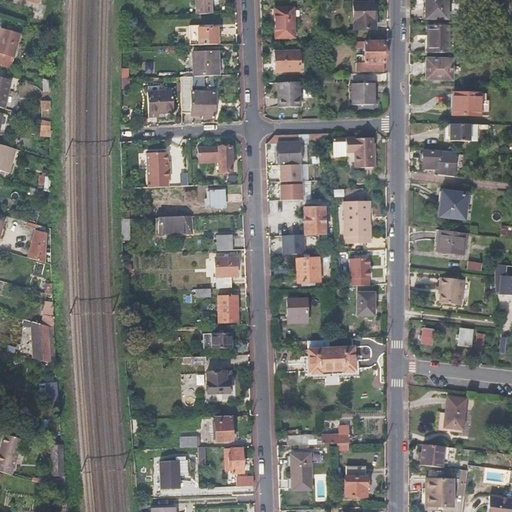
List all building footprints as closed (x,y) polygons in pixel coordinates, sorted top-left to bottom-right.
[(195,0),(196,14),(212,13),(211,0),(195,0)] [(424,0),(424,19),(448,19),(447,0),(424,0)] [(374,20),(373,3),(352,3),(354,29),(375,29),(375,20),(374,20)] [(274,9),(275,38),(294,37),(294,8),(274,9)] [(426,26),(426,53),(449,54),(449,25),(426,26)] [(198,45),(218,44),(217,28),(198,28),(189,29),(189,45),(198,45)] [(0,66),(10,69),(19,34),(2,29),(0,34),(0,66)] [(354,49),(362,49),(362,46),(364,46),(365,61),(348,61),(348,72),(384,71),(383,41),(353,42),(354,49)] [(193,76),(219,75),(218,50),(193,51),(193,76)] [(299,71),(299,51),(275,52),(275,72),(299,71)] [(425,59),(425,80),(451,80),(451,74),(457,74),(457,66),(451,66),(451,59),(425,59)] [(0,107),(5,109),(10,79),(0,77),(0,107)] [(202,118),(215,118),(215,92),(191,92),(191,77),(181,77),(181,101),(181,113),(190,113),(191,113),(202,114),(202,118)] [(299,81),(276,83),(278,107),(300,106),(299,81)] [(374,105),(374,83),(352,84),(352,105),(374,105)] [(148,113),(173,112),(172,91),(147,92),(148,113)] [(486,94),(480,94),(457,93),(457,103),(457,116),(480,116),(480,103),(488,104),(488,101),(486,101),(486,94)] [(51,101),(41,101),(41,110),(51,110),(51,107),(51,101)] [(488,104),(480,103),(480,116),(488,116),(488,104)] [(469,125),(448,124),(448,141),(469,142),(476,142),(476,125),(469,125)] [(275,135),(266,144),(276,144),(277,167),(299,166),(299,161),(298,145),(307,144),(321,144),(320,134),(275,135)] [(332,153),(334,157),(342,156),(344,153),(354,152),(355,169),(364,168),(373,168),(374,168),(373,154),(372,154),(371,139),(346,140),(332,140),(332,153)] [(15,149),(0,144),(0,169),(9,172),(15,149)] [(298,145),(299,161),(308,161),(307,144),(298,145)] [(209,172),(232,171),(231,147),(197,148),(198,162),(208,161),(209,172)] [(148,187),(168,187),(166,151),(147,152),(148,187)] [(438,175),(453,176),(454,153),(422,151),(422,162),(426,162),(426,168),(438,169),(438,175)] [(188,173),(179,173),(179,185),(189,185),(188,173)] [(304,183),(279,184),(280,200),(304,200),(304,183)] [(222,189),(210,190),(210,196),(207,196),(207,199),(205,199),(205,208),(210,208),(210,209),(223,208),(222,189)] [(441,191),(438,217),(464,220),(466,194),(441,191)] [(367,203),(342,204),(344,246),(369,244),(369,226),(368,226),(367,203)] [(324,234),(324,225),(324,208),(303,209),(304,235),(319,234),(324,234)] [(168,233),(195,232),(196,223),(201,223),(201,215),(167,217),(168,233)] [(119,220),(120,239),(128,238),(127,218),(119,219),(119,220)] [(500,238),(511,239),(511,227),(507,227),(506,233),(500,232),(500,238)] [(45,261),(44,232),(33,230),(26,256),(45,261)] [(466,234),(437,230),(435,251),(463,255),(466,234)] [(217,251),(233,251),(232,235),(217,236),(217,251)] [(216,288),(231,288),(231,276),(236,275),(236,257),(215,258),(216,277),(217,277),(216,288)] [(321,282),(319,257),(295,259),(297,284),(301,283),(302,288),(314,287),(314,282),(321,282)] [(493,276),(491,292),(511,293),(511,277),(506,277),(507,265),(494,263),(493,276)] [(439,276),(438,285),(439,285),(437,300),(459,303),(462,278),(439,276)] [(53,295),(52,286),(45,284),(46,290),(39,288),(38,291),(47,294),(53,295)] [(356,316),(374,316),(374,293),(373,293),(373,285),(357,286),(357,292),(356,316)] [(210,289),(195,289),(196,298),(210,297),(210,289)] [(47,294),(41,323),(54,327),(53,295),(47,294)] [(237,296),(218,297),(219,323),(238,322),(237,296)] [(287,324),(307,323),(306,299),(286,300),(287,324)] [(41,323),(40,323),(40,326),(32,327),(32,338),(42,337),(43,361),(56,364),(55,342),(54,327),(41,323)] [(423,329),(421,344),(431,345),(432,340),(437,340),(438,330),(423,329)] [(472,330),(460,329),(458,346),(470,347),(472,330)] [(232,348),(231,332),(203,334),(204,349),(211,349),(232,348)] [(476,337),(475,347),(482,348),(483,338),(476,337)] [(501,337),(499,351),(508,352),(509,338),(501,337)] [(346,339),(330,340),(332,378),(359,377),(358,355),(353,355),(353,348),(352,348),(352,339),(346,339)] [(332,378),(330,340),(308,341),(309,351),(307,351),(308,357),(304,357),(305,380),(332,378)] [(200,356),(184,357),(184,362),(192,362),(192,365),(205,365),(205,356),(200,356)] [(206,373),(206,394),(229,392),(229,382),(226,381),(225,372),(206,373)] [(446,397),(443,428),(454,429),(455,425),(463,426),(465,399),(446,397)] [(232,432),(232,416),(215,416),(215,422),(213,422),(213,428),(212,428),(213,440),(216,440),(216,441),(237,440),(237,431),(232,432)] [(131,419),(132,434),(140,433),(138,419),(131,419)] [(349,444),(348,426),(339,426),(339,436),(323,436),(323,442),(318,442),(318,440),(311,441),(311,435),(288,437),(288,447),(331,445),(347,444),(349,444)] [(9,431),(8,434),(20,437),(21,435),(22,432),(9,429),(9,431)] [(21,438),(8,434),(7,442),(3,442),(0,451),(0,471),(11,474),(21,438)] [(181,447),(196,447),(196,437),(181,437),(181,447)] [(21,438),(18,448),(25,450),(28,440),(21,438)] [(62,471),(60,444),(53,445),(55,464),(49,464),(50,472),(55,472),(56,480),(64,479),(64,485),(66,485),(65,479),(64,471),(62,471)] [(443,447),(422,444),(421,452),(418,452),(417,460),(421,461),(421,465),(442,467),(442,463),(443,447)] [(196,447),(197,465),(205,465),(204,447),(196,447)] [(243,473),(242,448),(231,449),(223,449),(224,471),(232,471),(232,473),(243,473)] [(311,455),(291,455),(292,492),(312,491),(311,455)] [(189,459),(181,459),(181,475),(188,476),(189,459)] [(161,489),(179,488),(178,460),(160,462),(161,489)] [(344,476),(344,497),(367,497),(367,476),(365,476),(365,467),(346,467),(346,476),(344,476)] [(251,477),(236,478),(236,486),(251,486),(251,477)] [(428,479),(425,479),(424,511),(435,511),(436,509),(427,509),(428,479)] [(453,479),(428,479),(427,509),(436,509),(452,510),(453,479)] [(46,480),(45,484),(66,489),(66,485),(64,485),(46,480)] [(66,492),(58,492),(56,505),(55,507),(67,507),(66,492)] [(511,511),(511,498),(488,496),(486,511),(511,511)]
